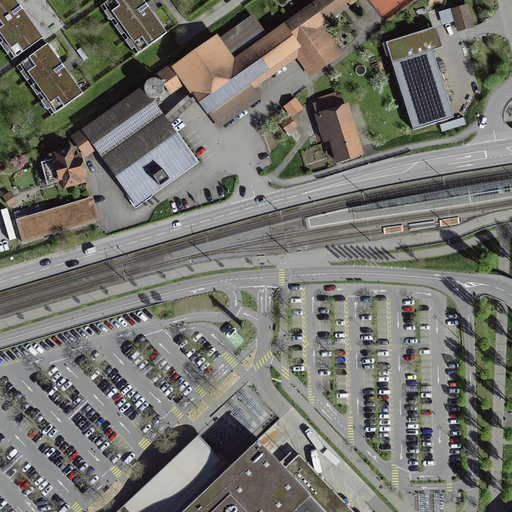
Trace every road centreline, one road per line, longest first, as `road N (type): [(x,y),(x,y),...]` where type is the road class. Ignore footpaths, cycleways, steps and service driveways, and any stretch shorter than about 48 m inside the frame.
road 1 (primary): [(499,155),(345,183),(0,282)]
road 2 (unclassified): [(449,287),(400,278),(242,279),(0,342)]
